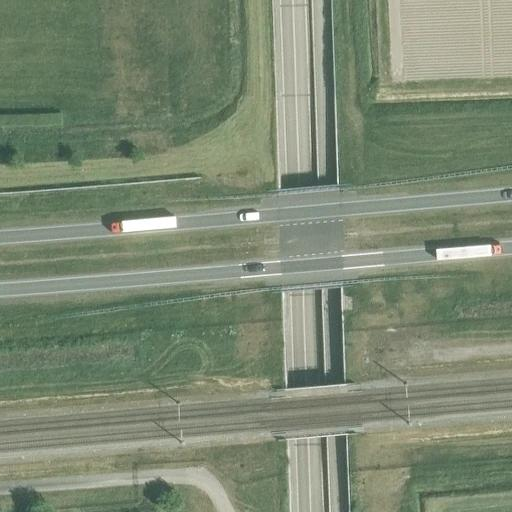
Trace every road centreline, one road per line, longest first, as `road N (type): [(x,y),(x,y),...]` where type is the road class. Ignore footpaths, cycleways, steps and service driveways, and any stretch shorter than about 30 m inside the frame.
road 1 (trunk): [(511,195),(0,235)]
road 2 (trunk): [(0,288),(511,249)]
road 3 (secondary): [(310,511),(292,0)]
